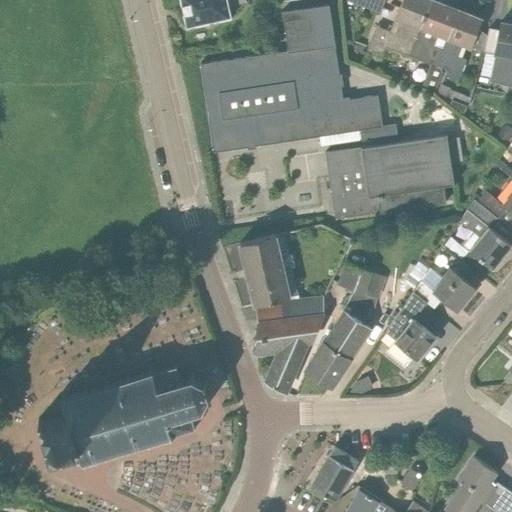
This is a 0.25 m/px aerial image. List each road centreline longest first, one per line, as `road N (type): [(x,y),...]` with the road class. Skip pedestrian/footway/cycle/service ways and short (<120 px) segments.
road 1 (tertiary): [(259,416),(198,248),(138,0)]
road 2 (residential): [(422,406),(259,416)]
road 3 (residential): [(422,406),(511,295)]
